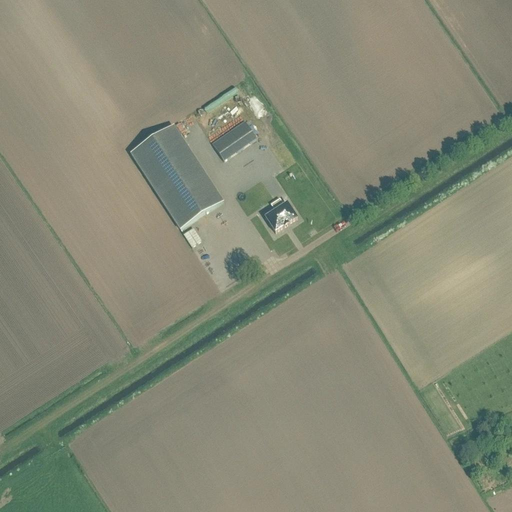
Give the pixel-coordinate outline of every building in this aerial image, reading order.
[(245,124),(212,147),(224,164),(257,141),(245,124)] [(131,157),(181,233),(223,205),(174,129),(131,157)] [(288,206),(284,208),(280,202),(271,208),(275,214),(265,221),(276,236),(284,231),(290,227),(289,227),(298,222),(288,206)] [(266,205),(255,213),(259,220),(271,212),(266,205)] [(193,232),(182,236),(188,250),(199,245),(193,232)]
